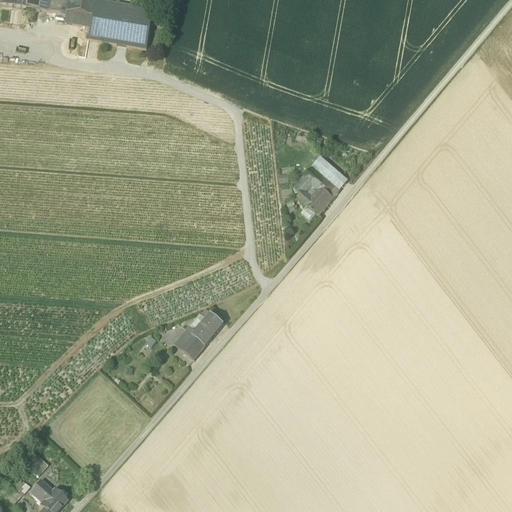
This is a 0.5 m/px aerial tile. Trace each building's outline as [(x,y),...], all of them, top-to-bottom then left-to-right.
[(0,0),(0,6),(65,18),(66,14),(68,0),(0,0)] [(68,0),(66,14),(91,18),(94,2),(94,0),(68,0)] [(154,12),(94,2),(91,18),(89,30),(87,42),(147,52),(154,12)] [(89,30),(91,18),(66,14),(65,18),(64,25),(89,30)] [(61,46),(61,50),(62,54),(65,58),(70,60),(74,60),(78,58),(82,55),(83,51),(84,46),(82,42),(79,39),(75,37),(70,37),(66,38),(63,42),(61,46)] [(314,147),(320,149),(322,141),(317,139),(314,147)] [(321,160),(313,169),(340,192),(348,183),(321,160)] [(312,170),(303,180),(318,193),(320,190),(333,201),(339,193),(312,170)] [(279,178),(280,185),(289,185),(288,177),(279,178)] [(318,193),(303,180),(294,190),(301,196),(297,201),(305,208),(318,193)] [(318,193),(305,208),(307,209),(315,216),(318,218),(333,201),(320,190),(318,193)] [(315,216),(307,209),(302,216),(310,222),(315,216)] [(195,332),(198,334),(185,349),(197,359),(210,345),(227,325),(212,312),(210,315),(205,321),(195,332)] [(206,312),(201,317),(205,321),(210,315),(206,312)] [(195,332),(205,321),(201,317),(200,317),(190,328),(195,332)] [(178,343),(185,349),(198,334),(195,332),(190,328),(178,343)] [(157,344),(151,340),(146,346),(151,351),(157,344)] [(26,470),(38,480),(48,469),(36,458),(26,470)] [(21,483),(13,492),(21,499),(29,490),(21,483)] [(60,511),(67,504),(54,492),(52,493),(41,483),(29,496),(41,506),(39,508),(42,511),(60,511)] [(13,508),(21,499),(13,492),(12,491),(4,500),(13,508)]
